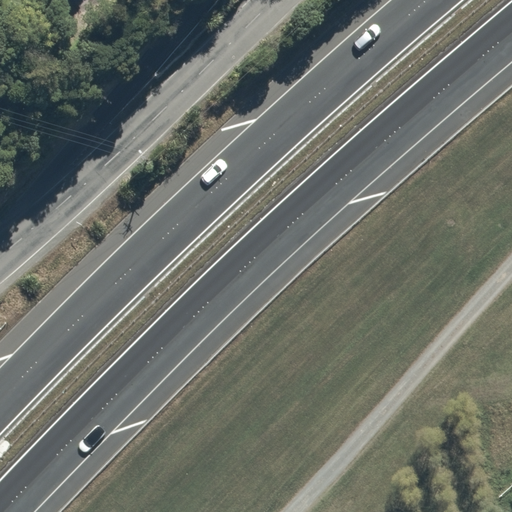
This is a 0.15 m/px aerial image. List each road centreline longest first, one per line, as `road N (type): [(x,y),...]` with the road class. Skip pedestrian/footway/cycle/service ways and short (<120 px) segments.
road 1 (trunk): [(511,31),(179,328),(4,511)]
road 2 (trunk): [(0,403),(174,229),(428,0)]
road 3 (unclassified): [(31,228),(275,0)]
road 4 (unclassified): [(31,228),(81,132),(199,0)]
